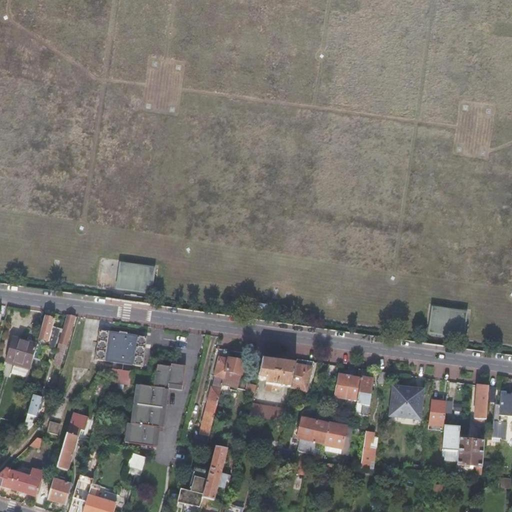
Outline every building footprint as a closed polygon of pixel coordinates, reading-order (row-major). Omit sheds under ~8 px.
[(120,265),(117,289),(151,294),(154,270),(120,265)] [(432,308),(429,333),(463,338),(466,313),(432,308)] [(66,347),(74,318),(66,316),(58,345),(66,347)] [(54,321),(43,318),(37,340),(47,343),(54,321)] [(98,332),(95,362),(143,367),(146,337),(98,332)] [(5,363),(29,370),(32,360),(36,346),(12,339),(5,363)] [(36,346),(32,360),(39,362),(43,349),(36,346)] [(56,350),(52,364),(57,365),(59,360),(61,360),(64,352),(56,350)] [(199,437),(194,436),(192,443),(207,446),(220,394),(222,387),(224,378),(228,360),(230,351),(223,350),(221,358),(219,358),(215,376),(213,388),(211,388),(211,392),(199,437)] [(243,364),(228,360),(224,378),(222,387),(237,390),(243,364)] [(272,362),(262,360),(260,368),(257,380),(266,381),(265,385),(290,389),(295,366),(278,363),(272,362)] [(295,366),(290,389),(306,393),(312,363),(296,361),(295,366)] [(182,391),(185,370),(170,368),(157,366),(156,374),(159,375),(157,389),(157,390),(139,387),(137,406),(134,426),(131,425),(131,426),(128,445),(149,448),(149,445),(157,446),(159,429),(162,430),(168,389),(182,391)] [(110,379),(110,383),(130,386),(132,372),(104,369),(103,378),(110,379)] [(360,380),(338,376),(333,399),(356,402),(360,380)] [(367,417),(373,382),(360,380),(356,402),(356,406),(361,407),(360,416),(367,417)] [(245,392),(254,394),(255,387),(247,385),(245,392)] [(481,469),(487,401),(488,388),(477,386),(473,426),(478,426),(477,444),(459,443),(458,454),(457,467),(464,468),(463,470),(469,470),(469,468),(481,469)] [(137,406),(139,387),(136,387),(131,425),(134,426),(137,406)] [(392,390),(389,415),(420,419),(423,394),(409,392),(408,392),(407,391),(406,391),(405,391),(404,391),(404,392),(392,390)] [(494,406),(491,439),(504,440),(505,424),(503,424),(504,418),(511,418),(511,395),(500,395),(499,406),(494,406)] [(21,434),(23,436),(33,427),(30,423),(31,418),(34,419),(37,410),(39,410),(42,400),(32,397),(21,434)] [(444,428),(446,404),(430,402),(428,426),(444,428)] [(251,405),(248,417),(281,423),(284,410),(251,405)] [(88,420),(73,416),(64,447),(47,502),(65,508),(70,490),(69,487),(61,485),(64,481),(76,439),(78,439),(80,432),(84,433),(88,420)] [(312,444),(324,447),(328,427),(328,426),(301,420),(297,439),(312,443),(312,444)] [(46,433),(58,437),(61,426),(50,422),(46,433)] [(328,427),(324,447),(342,451),(341,455),(348,457),(352,431),(328,427)] [(458,454),(459,443),(460,429),(444,428),(442,453),(458,454)] [(365,433),(360,468),(369,469),(370,462),(375,462),(376,453),(369,452),(370,444),(373,444),(374,434),(365,433)] [(39,450),(42,440),(37,439),(29,447),(39,450)] [(101,453),(103,446),(90,442),(88,448),(101,453)] [(217,449),(207,446),(204,460),(213,462),(217,449)] [(217,449),(213,462),(203,499),(213,502),(217,488),(224,489),(228,476),(221,474),(227,451),(217,449)] [(128,468),(142,472),(145,459),(135,456),(131,455),(128,468)] [(310,456),(309,462),(321,464),(322,456),(319,455),(318,458),(310,456)] [(309,462),(300,460),(297,475),(305,477),(309,462)] [(334,466),(324,464),(322,473),(332,475),(334,466)] [(5,471),(0,475),(0,487),(35,498),(42,474),(33,472),(31,478),(5,471)] [(78,482),(68,511),(78,511),(81,503),(86,504),(91,488),(91,486),(78,482)] [(123,484),(119,498),(126,500),(129,488),(128,485),(123,484)] [(86,504),(83,511),(114,511),(116,506),(97,500),(100,491),(91,488),(86,504)]
